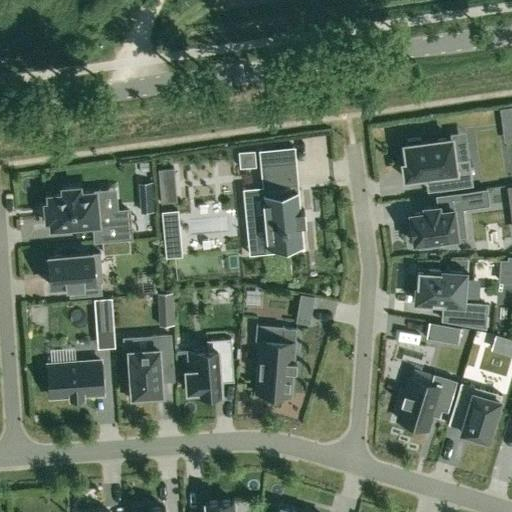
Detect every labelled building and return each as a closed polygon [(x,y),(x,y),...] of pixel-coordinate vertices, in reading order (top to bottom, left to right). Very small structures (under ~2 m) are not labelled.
[(511,106),(499,108),(502,126),(511,123),(511,106)] [(402,162),(404,177),(436,173),(439,189),(472,184),(469,157),(454,159),(451,136),(421,141),(420,137),(406,139),(407,143),(403,143),(406,161),(402,162)] [(259,150),(261,164),(286,161),(284,148),(285,148),(285,146),(283,146),(283,147),(260,149),(260,148),(258,148),(258,150),(259,150)] [(238,150),(239,167),(256,165),(254,149),(238,150)] [(262,226),(264,250),(289,248),(288,243),(301,242),(301,246),(303,245),(303,242),(302,242),(301,227),(301,223),(304,223),(303,209),(300,209),(299,205),(297,190),(298,190),(298,187),(296,187),(296,191),(288,191),(287,183),(263,185),(263,187),(248,188),(249,195),(259,194),(261,213),(271,212),(272,225),(262,226)] [(50,218),(51,226),(93,222),(94,231),(94,240),(130,236),(128,208),(100,211),(98,190),(79,191),(78,185),(63,187),(63,193),(48,194),(49,202),(45,203),(46,219),(50,218)] [(424,211),(409,213),(413,241),(418,241),(419,246),(441,243),(440,238),(465,235),(461,207),(490,203),(487,187),(436,194),(437,204),(423,206),(424,211)] [(139,195),(139,211),(154,210),(153,195),(139,195)] [(161,209),(164,237),(180,237),(177,209),(161,209)] [(101,241),(104,252),(111,252),(110,240),(101,241)] [(102,280),(100,251),(48,255),(48,259),(44,260),(45,274),(50,273),(51,285),(65,284),(66,285),(76,284),(77,295),(101,293),(100,281),(102,280)] [(417,267),(415,299),(431,301),(431,302),(443,303),(442,318),(484,326),(486,303),(465,302),(467,271),(417,267)] [(157,291),(157,301),(172,300),(172,291),(157,291)] [(299,292),(296,316),(310,319),(314,295),(299,292)] [(112,296),(95,297),(97,327),(114,325),(112,296)] [(429,321),(426,336),(444,339),(457,342),(460,326),(429,321)] [(293,360),(296,328),(283,327),(284,325),(282,325),(281,340),(259,338),(255,390),(290,393),(292,370),(295,370),(295,368),(292,368),(293,361),(296,362),(296,360),(293,360)] [(170,333),(150,334),(151,347),(128,349),(131,383),(128,383),(129,398),(147,397),(146,394),(161,393),(160,361),(172,360),(170,333)] [(191,394),(220,392),(218,366),(232,365),(230,337),(206,338),(207,348),(188,350),(190,369),(186,369),(187,390),(191,390),(191,394)] [(100,359),(48,362),(50,396),(70,394),(70,396),(82,396),(82,393),(102,392),(100,359)] [(448,381),(425,374),(422,384),(401,378),(397,394),(396,394),(393,404),(393,405),(389,420),(420,429),(424,416),(431,418),(433,410),(439,412),(448,381)] [(501,396),(460,384),(453,408),(466,412),(460,434),(487,442),(494,420),(501,396)] [(205,511),(233,511),(233,499),(205,501),(205,511)]
